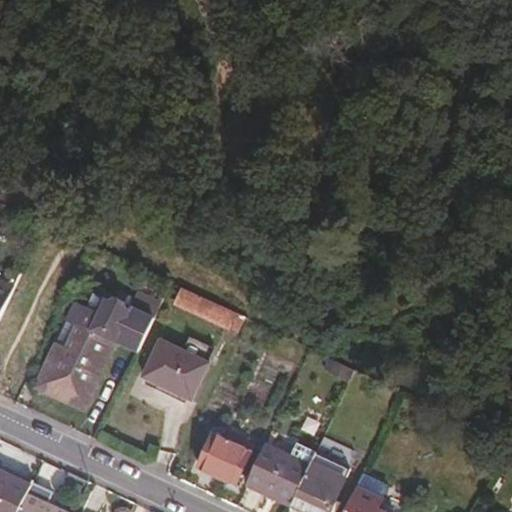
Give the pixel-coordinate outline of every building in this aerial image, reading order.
[(0,311),(11,288),(0,282),(0,311)] [(234,314),(178,288),(171,304),(226,331),(234,314)] [(134,360),(151,323),(128,313),(125,317),(90,301),(84,313),(73,307),(65,322),(76,328),(61,362),(49,357),(32,393),(54,403),(58,398),(81,410),(111,348),(134,360)] [(76,328),(65,322),(49,357),(61,362),(76,328)] [(206,365),(159,343),(143,381),(189,402),(206,365)] [(229,485),(249,447),(226,435),(221,443),(209,437),(194,468),(229,485)] [(267,448),(249,486),(294,509),(302,511),(332,511),(350,474),(318,458),(314,468),(267,448)] [(54,490),(61,473),(46,467),(39,484),(54,490)] [(54,511),(49,509),(47,511),(43,511),(38,509),(45,493),(28,485),(27,487),(0,473),(0,511),(54,511)] [(376,511),(379,503),(357,492),(347,511),(376,511)]
